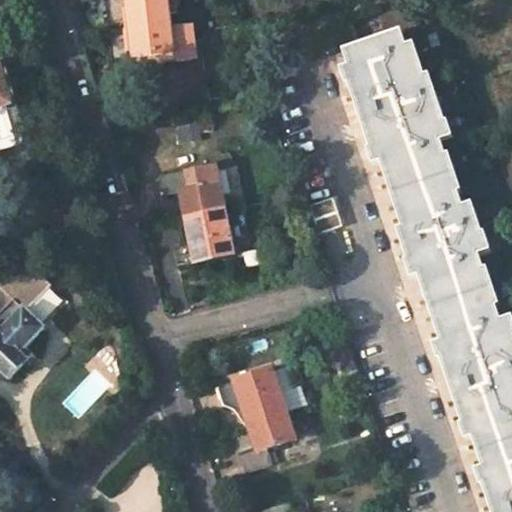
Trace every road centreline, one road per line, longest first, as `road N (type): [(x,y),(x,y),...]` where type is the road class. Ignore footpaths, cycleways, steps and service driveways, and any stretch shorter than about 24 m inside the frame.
road 1 (residential): [(169,398),(52,0)]
road 2 (residential): [(66,511),(169,398)]
